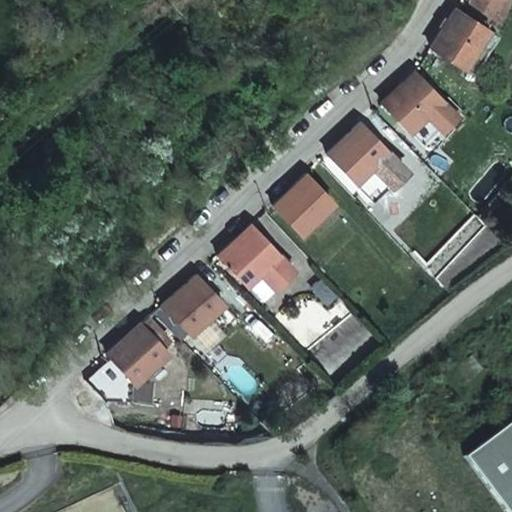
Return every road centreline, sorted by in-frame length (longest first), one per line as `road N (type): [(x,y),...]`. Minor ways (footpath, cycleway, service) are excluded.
road 1 (residential): [(46,421),(57,372),(72,353),(374,70),(428,0)]
road 2 (unclassified): [(46,421),(194,453),(290,447),(511,266)]
